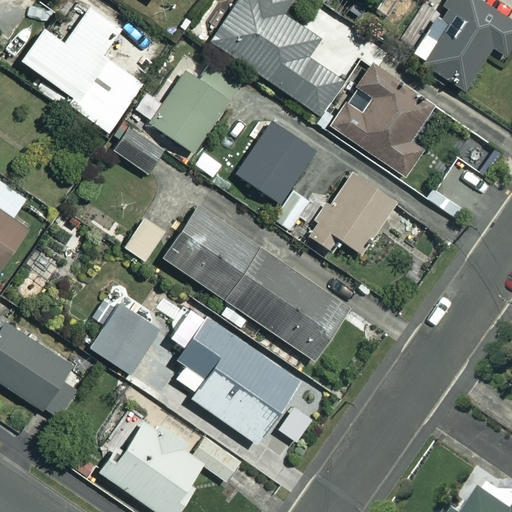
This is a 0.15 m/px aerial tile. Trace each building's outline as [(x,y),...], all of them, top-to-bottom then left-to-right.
[(289,0),(232,0),(207,38),(316,113),(339,80),(304,55),(317,36),(281,12),(289,0)] [(511,40),(511,21),(477,0),(445,0),(411,55),(461,87),(487,45),(503,55),(511,40)] [(116,27),(85,5),(60,40),(39,25),(16,58),(43,76),(36,85),(106,133),(141,83),(98,54),(116,27)] [(239,80),(216,62),(204,78),(184,64),(147,114),(190,146),(239,80)] [(411,137),(432,106),(368,63),(352,86),(367,95),(357,111),(342,101),(327,123),(403,174),(423,145),(411,137)] [(312,147),(267,118),(232,171),(277,201),(312,147)] [(161,146),(127,122),(109,148),(143,172),(161,146)] [(393,198),(349,168),(305,233),(326,248),(335,236),(356,251),(393,198)] [(22,197),(0,180),(0,262),(26,226),(10,215),(22,197)] [(345,308),(193,204),(158,255),(310,359),(345,308)] [(161,226),(141,212),(120,244),(141,258),(161,226)] [(156,328),(115,301),(87,345),(127,371),(156,328)] [(296,377),(201,313),(172,356),(200,375),(187,395),(253,440),(296,377)] [(86,373),(1,319),(0,320),(0,382),(57,419),(86,373)] [(191,451),(132,410),(92,467),(156,511),(176,511),(194,487),(185,480),(198,462),(222,478),(236,459),(202,436),(191,451)] [(511,511),(511,509),(484,489),(467,511),(459,511),(456,509),(453,511),(511,511)]
